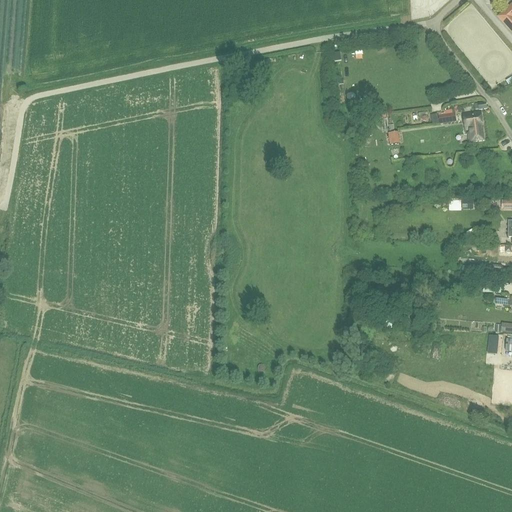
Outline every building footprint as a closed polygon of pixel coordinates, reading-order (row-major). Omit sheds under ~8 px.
[(511,32),(511,21),(509,18),(511,15),(511,7),(500,18),(511,32)] [(445,115),(438,116),(439,125),(439,126),(457,123),(455,113),(453,113),(452,110),(444,111),(445,115)] [(469,144),(484,141),(482,126),(483,126),(481,113),(463,115),(466,131),(470,130),(470,134),(468,134),(469,144)] [(399,132),(388,133),(389,146),(400,145),(399,132)] [(462,210),(473,210),(473,200),(458,200),(458,207),(462,207),(462,210)] [(501,244),(501,255),(509,255),(509,244),(501,244)] [(499,255),(499,247),(491,247),(491,255),(499,255)] [(502,266),(492,266),(492,267),(475,266),(474,273),(501,275),(502,266)]
